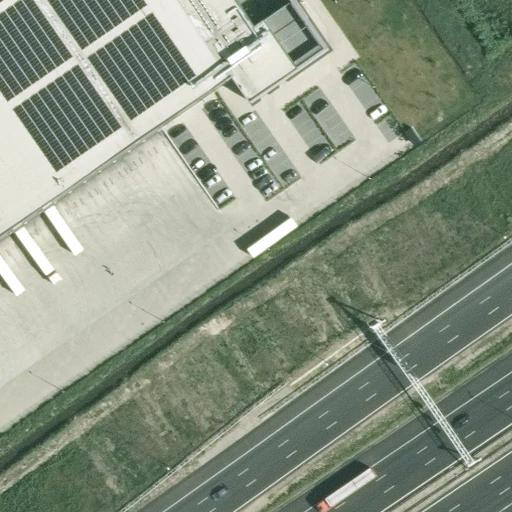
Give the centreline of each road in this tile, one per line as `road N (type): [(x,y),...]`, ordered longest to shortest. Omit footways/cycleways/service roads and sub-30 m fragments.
road 1 (motorway): [(511,288),(196,511)]
road 2 (motorway): [(511,396),(341,511)]
